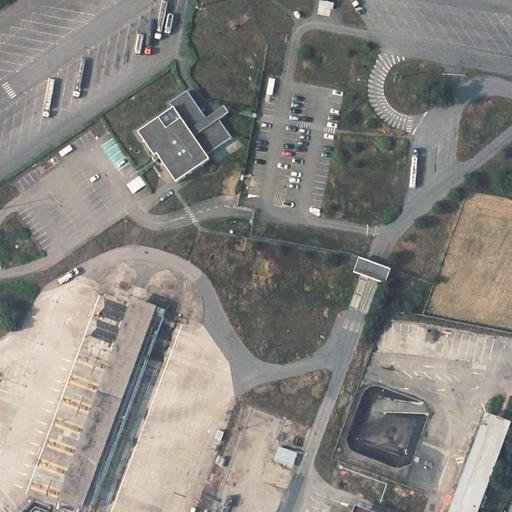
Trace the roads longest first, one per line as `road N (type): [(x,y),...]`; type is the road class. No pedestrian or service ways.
road 1 (unknown): [(0,274),(57,255),(130,209),(111,176),(81,156),(0,216)]
road 2 (unknown): [(291,81),(269,210),(299,215)]
road 3 (unknown): [(291,81),(300,36),(312,23),(402,38)]
road 4 (unknown): [(291,81),(317,98),(299,215)]
road 5 (unknown): [(402,38),(383,58),(378,92),(404,118),(438,127)]
